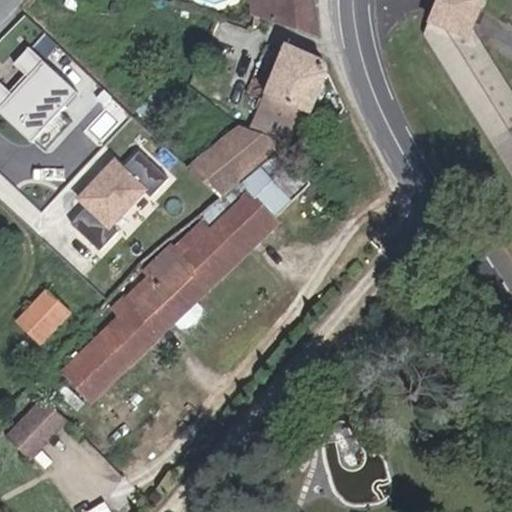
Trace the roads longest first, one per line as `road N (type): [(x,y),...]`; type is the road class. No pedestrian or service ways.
road 1 (unknown): [(437,196),(183,511)]
road 2 (primary): [(357,0),(373,87),(411,163),(511,293)]
